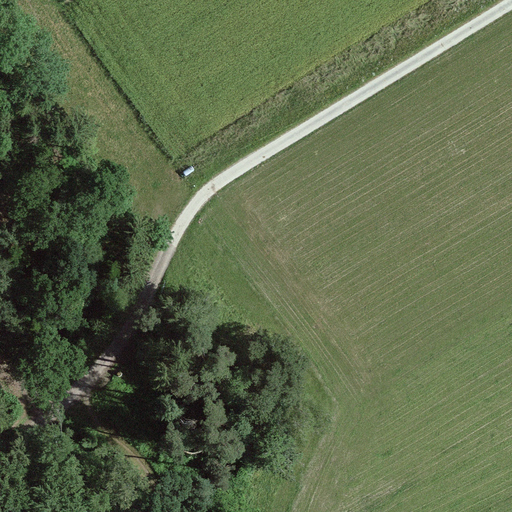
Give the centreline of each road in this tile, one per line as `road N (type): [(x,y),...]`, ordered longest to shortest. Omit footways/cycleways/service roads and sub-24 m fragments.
road 1 (track): [(509,0),(222,174),(173,240)]
road 2 (track): [(0,448),(125,336),(173,240)]
road 3 (track): [(174,511),(171,493),(127,439),(53,395)]
